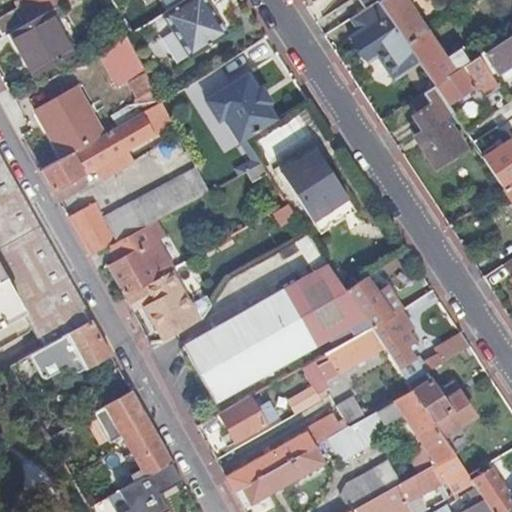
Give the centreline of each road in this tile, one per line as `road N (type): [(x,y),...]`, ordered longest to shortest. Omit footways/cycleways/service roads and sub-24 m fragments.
road 1 (residential): [(218,511),(0,126)]
road 2 (residential): [(511,366),(272,0)]
